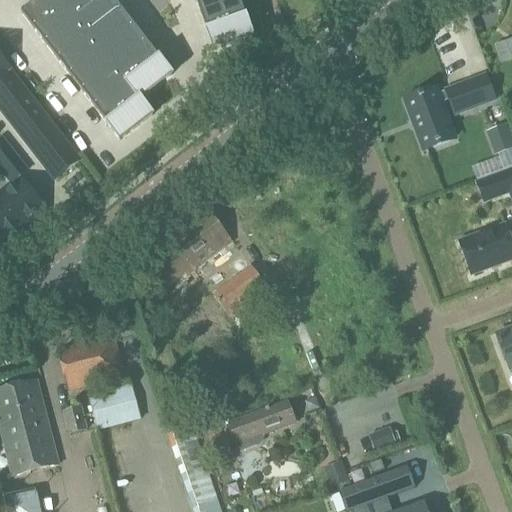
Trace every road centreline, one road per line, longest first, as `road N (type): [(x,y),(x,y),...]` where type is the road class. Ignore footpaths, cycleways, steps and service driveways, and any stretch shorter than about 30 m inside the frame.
road 1 (unclassified): [(0,316),(312,72)]
road 2 (unclassified): [(312,72),(343,96),(432,324)]
road 3 (unclassified): [(432,324),(502,511)]
